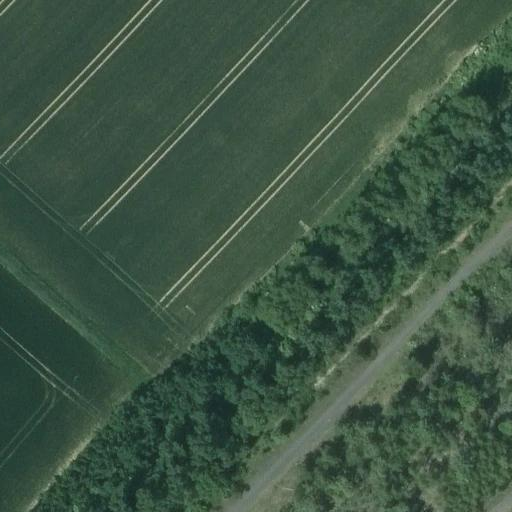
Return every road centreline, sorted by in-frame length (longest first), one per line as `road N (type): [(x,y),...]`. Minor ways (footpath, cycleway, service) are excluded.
road 1 (track): [(511,220),(232,511)]
road 2 (track): [(0,260),(148,390)]
